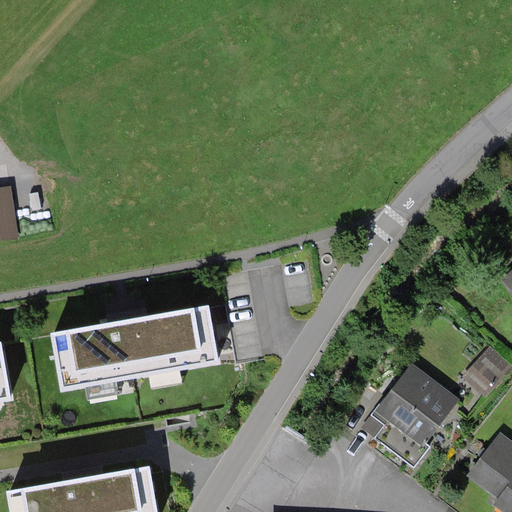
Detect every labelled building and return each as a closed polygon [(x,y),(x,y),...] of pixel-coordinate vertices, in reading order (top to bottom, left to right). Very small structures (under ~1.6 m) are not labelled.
[(511,276),(502,284),(511,296),(511,276)] [(212,305),(52,332),(62,394),(222,367),(212,305)] [(4,342),(0,342),(0,406),(14,404),(4,342)] [(487,353),(463,382),(488,402),(511,373),(487,353)] [(463,407),(412,368),(377,415),(429,454),(463,407)] [(511,511),(511,443),(503,437),(472,478),(498,498),(492,506),(500,511),(511,511)] [(159,511),(151,464),(5,490),(9,511),(159,511)]
